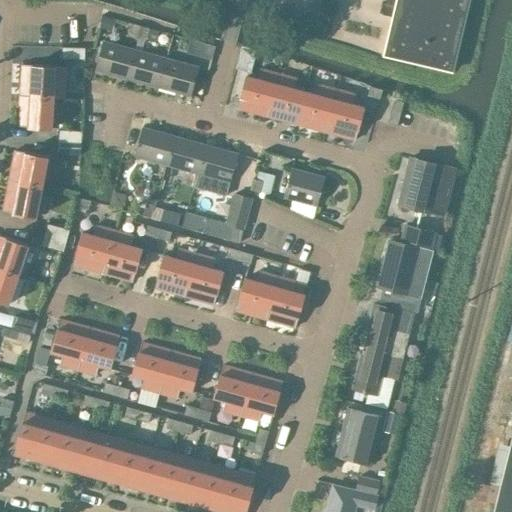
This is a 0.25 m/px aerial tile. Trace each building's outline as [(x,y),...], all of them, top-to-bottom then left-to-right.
[(102,16),(99,27),(113,31),(116,20),(102,16)] [(127,78),(135,50),(103,41),(95,70),(127,78)] [(85,48),(79,48),(61,47),(61,59),(85,60),(85,48)] [(161,87),(169,59),(135,50),(127,78),(161,87)] [(199,67),(169,59),(161,87),(191,96),(199,67)] [(20,95),(54,97),(64,98),(66,68),(66,67),(22,64),(22,65),(23,65),(21,95),(20,95)] [(267,116),(279,74),(278,74),(261,69),(258,79),(247,76),(247,75),(238,108),(239,109),(239,108),(267,116)] [(297,124),(306,91),(305,91),(294,88),(296,79),(279,74),(267,116),(268,116),(296,124),(297,124)] [(326,132),(338,89),(337,89),(337,90),(320,85),(317,95),(306,92),(306,91),(297,124),(326,132)] [(367,96),(380,99),(382,90),(370,86),(367,96)] [(338,89),(326,132),(327,132),(355,139),(355,140),(356,140),(364,107),(363,107),(352,104),(355,94),(338,90),(338,89)] [(52,127),(54,97),(20,95),(20,96),(21,96),(19,125),(18,125),(18,126),(52,128),(52,127)] [(404,102),(395,99),(391,112),(400,114),(404,102)] [(397,126),(400,114),(391,112),(388,124),(397,126)] [(168,165),(176,137),(142,127),(134,156),(168,165)] [(82,143),(82,131),(59,129),(58,141),(82,143)] [(200,174),(208,146),(176,137),(168,165),(200,174)] [(81,155),(82,143),(58,141),(57,153),(81,155)] [(238,154),(208,146),(200,174),(230,182),(238,154)] [(9,180),(9,181),(43,187),(48,158),(49,158),(49,157),(15,150),(15,151),(9,180)] [(405,179),(398,204),(406,206),(407,210),(416,212),(418,209),(441,215),(453,168),(410,158),(407,171),(412,173),(411,177),(409,176),(405,179)] [(317,206),(325,177),(292,168),(284,197),(317,206)] [(43,188),(43,187),(9,181),(4,210),(3,210),(3,211),(37,217),(42,188),(43,188)] [(252,199),(234,194),(226,223),(244,228),(252,199)] [(88,210),(90,201),(78,197),(76,207),(88,210)] [(164,208),(161,217),(178,223),(181,214),(164,208)] [(182,225),(205,231),(209,217),(185,212),(182,225)] [(67,241),(70,229),(47,223),(44,234),(67,241)] [(157,238),(160,229),(147,225),(145,234),(157,238)] [(431,247),(435,233),(405,225),(402,239),(431,247)] [(103,273),(115,230),(114,231),(96,226),(94,235),(83,233),(83,232),(73,265),(74,265),(103,273)] [(240,243),(243,230),(234,228),(230,240),(240,243)] [(169,241),(172,232),(160,229),(157,238),(169,241)] [(115,231),(115,230),(103,273),(132,281),(133,281),(142,249),(141,248),(141,249),(131,246),(133,236),(115,231)] [(64,252),(67,241),(44,234),(41,246),(64,252)] [(0,268),(19,275),(19,274),(29,246),(29,245),(0,235),(0,268)] [(390,240),(378,287),(407,294),(411,278),(424,281),(432,251),(390,240)] [(185,296),(197,253),(196,253),(178,248),(175,258),(165,255),(164,255),(155,288),(156,288),(184,296),(185,296)] [(239,261),(241,251),(229,248),(226,257),(239,261)] [(251,264),(253,255),(241,251),(239,261),(251,264)] [(197,253),(185,296),(214,304),(224,271),(223,271),(212,268),(215,259),(197,254),(197,253)] [(19,275),(0,268),(0,300),(9,304),(9,303),(19,275)] [(266,319),(278,276),(260,271),(257,281),(246,278),(236,310),(237,311),(237,310),(266,318),(266,319)] [(296,327),(305,294),(304,294),(294,291),(296,281),(278,276),(266,319),(295,327),(296,327)] [(374,304),(362,350),(352,388),(376,394),(381,376),(398,380),(414,314),(374,304)] [(11,327),(34,333),(34,334),(37,322),(14,316),(11,327)] [(78,370),(90,328),(89,327),(89,328),(61,320),(61,319),(60,319),(51,352),(52,352),(62,355),(60,365),(78,370)] [(2,335),(29,343),(31,335),(4,327),(2,335)] [(110,369),(120,336),(119,336),(90,328),(78,370),(96,375),(99,365),(110,368),(110,369)] [(159,393),(171,350),(171,351),(142,343),(142,342),(132,375),(133,375),(144,378),(141,388),(159,393)] [(192,392),(201,359),(200,359),(172,351),(171,350),(159,393),(160,393),(178,398),(181,388),(191,391),(192,392)] [(33,372),(45,376),(48,366),(36,363),(33,372)] [(241,416),(253,373),(252,373),(224,365),(223,365),(214,398),(215,398),(225,401),(222,411),(240,416),(241,416)] [(253,373),(241,416),(259,421),(262,411),(272,414),(273,415),(283,381),(282,381),(282,382),(253,374),(253,373)] [(115,395),(117,386),(105,382),(103,392),(115,395)] [(53,396),(56,387),(44,383),(41,392),(53,396)] [(130,389),(117,386),(115,395),(127,398),(130,389)] [(65,399),(68,390),(56,387),(53,396),(65,399)] [(95,407),(97,398),(85,395),(83,404),(95,407)] [(12,409),(14,401),(3,398),(0,406),(12,409)] [(107,411),(110,402),(97,398),(95,407),(107,411)] [(196,418),(199,408),(187,405),(184,414),(196,418)] [(0,414),(9,417),(12,409),(0,406),(0,414)] [(136,419),(139,410),(127,406),(124,416),(136,419)] [(211,412),(199,408),(196,418),(209,421),(211,412)] [(370,465),(382,417),(349,408),(336,457),(370,465)] [(149,422),(151,413),(139,410),(136,419),(149,422)] [(35,460),(47,418),(25,412),(14,454),(35,460)] [(56,466),(68,424),(47,418),(35,460),(56,466)] [(178,431),(181,421),(169,418),(166,427),(178,431)] [(190,434),(193,425),(181,421),(178,431),(190,434)] [(77,472),(89,430),(68,424),(56,466),(77,472)] [(265,443),(269,431),(260,428),(256,440),(265,443)] [(98,478),(110,435),(89,430),(77,472),(98,478)] [(220,442),(222,433),(210,430),(208,439),(220,442)] [(232,446),(235,436),(222,433),(220,442),(232,446)] [(118,484),(130,441),(110,435),(98,478),(118,484)] [(511,511),(511,437),(493,511),(511,511)] [(262,455),(265,443),(256,440),(253,452),(262,455)] [(139,489),(151,447),(130,441),(118,484),(139,489)] [(160,495),(172,453),(151,447),(139,489),(160,495)] [(181,501),(193,459),(172,453),(160,495),(181,501)] [(202,507),(214,464),(193,459),(181,501),(202,507)] [(220,511),(222,511),(234,470),(214,464),(202,507),(220,511)] [(246,511),(256,476),(234,470),(222,511),(246,511)] [(380,481),(359,475),(355,490),(376,496),(380,481)] [(362,493),(333,486),(326,511),(353,511),(356,503),(359,504),(362,493)]
